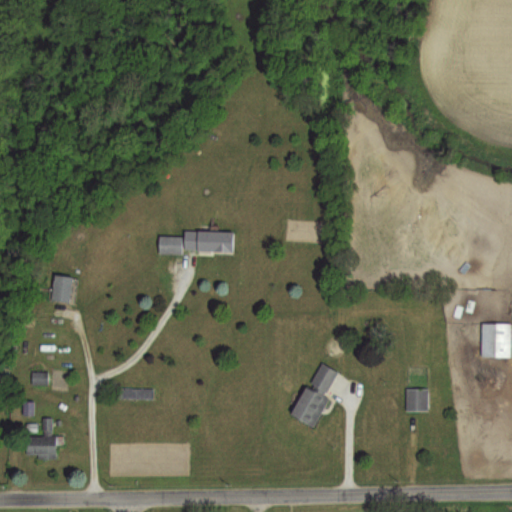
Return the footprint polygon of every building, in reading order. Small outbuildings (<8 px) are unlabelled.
[(183,254),(183,250),(234,251),(234,231),(185,229),(185,236),(160,236),(159,254),(183,254)] [(71,303),(74,277),(55,274),(51,301),(71,303)] [(511,323),(481,323),(481,357),(511,357),(511,323)] [(338,372),(320,362),(292,415),(314,427),(329,398),(325,396),(338,372)] [(33,384),(48,384),(48,373),(33,373),(33,384)] [(406,411),(428,411),(428,388),(406,388),(406,411)] [(53,436),(53,418),(44,418),(44,436),(27,436),(27,457),(57,457),(57,436),(53,436)]
